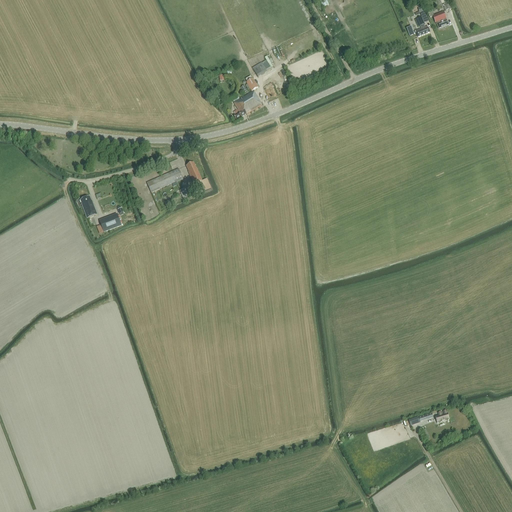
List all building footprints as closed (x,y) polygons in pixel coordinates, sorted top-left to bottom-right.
[(436,23),(439,29),(449,25),(443,12),(433,16),(432,12),(428,14),(430,18),(433,17),(435,23),(436,23)] [(426,27),(424,23),(429,22),(423,13),(420,14),(421,17),(417,19),(421,29),(415,31),(415,32),(413,33),(411,27),(406,29),(409,37),(414,35),(414,34),(416,33),(417,38),(430,33),(427,26),(426,27)] [(279,49),(274,51),(277,58),(283,55),(279,49)] [(271,70),(266,61),(253,69),(258,78),(271,70)] [(253,79),(252,79),(251,76),(245,79),(247,82),(246,83),(252,92),(234,103),(239,112),(233,116),(236,121),(246,114),(247,115),(262,106),(253,91),(258,88),(253,79)] [(202,181),(201,178),(197,169),(196,169),(193,163),(186,166),(189,172),(188,172),(194,185),(202,181)] [(176,182),(183,179),(179,169),(172,172),(172,173),(147,184),(151,193),(176,182)] [(184,200),(193,196),(188,187),(180,191),(184,200)] [(87,219),(97,215),(91,201),(89,197),(80,200),(82,204),(87,219)] [(117,214),(99,221),(104,233),(121,226),(117,214)] [(449,420),(447,414),(447,411),(443,412),(444,415),(442,415),(441,413),(438,413),(438,415),(435,416),(437,424),(449,420)] [(433,418),(432,414),(419,418),(420,422),(433,418)] [(410,426),(420,423),(418,417),(409,420),(410,426)]
